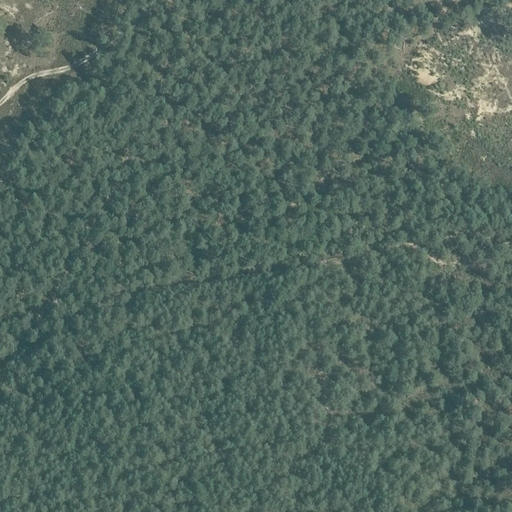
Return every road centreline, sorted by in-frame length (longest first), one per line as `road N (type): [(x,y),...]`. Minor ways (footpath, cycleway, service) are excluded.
road 1 (track): [(43,310),(403,248),(439,263),(511,244)]
road 2 (track): [(0,383),(121,179),(149,116),(165,63),(167,0)]
road 3 (track): [(166,8),(144,11),(90,55),(34,75),(0,102)]
